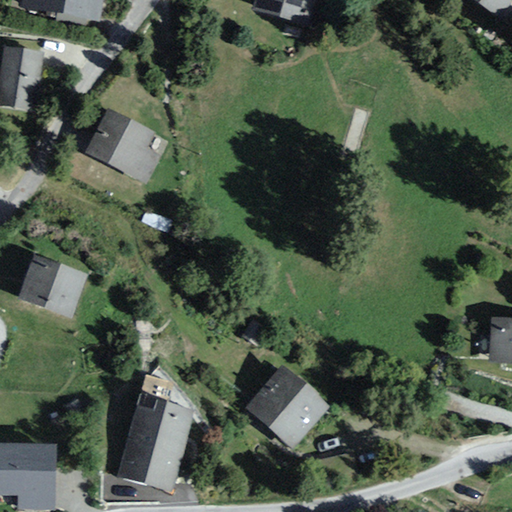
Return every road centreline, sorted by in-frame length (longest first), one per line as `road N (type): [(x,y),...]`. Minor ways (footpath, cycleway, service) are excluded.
road 1 (residential): [(0,215),(148,0)]
road 2 (residential): [(511,455),(318,511)]
